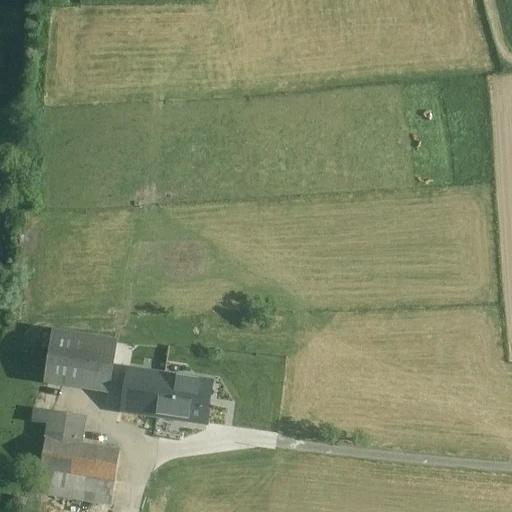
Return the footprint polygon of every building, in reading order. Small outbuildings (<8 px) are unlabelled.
[(115,345),(56,335),(48,385),(107,394),(115,345)] [(145,375),(130,372),(124,413),(159,418),(165,378),(170,348),(150,345),(145,375)] [(212,385),(165,378),(159,418),(206,426),(212,385)] [(85,419),(35,411),(33,425),(48,427),(41,470),(76,475),(81,448),(85,419)] [(120,454),(81,448),(76,475),(116,482),(120,454)] [(76,475),(41,470),(38,494),(111,506),(116,482),(76,475)]
